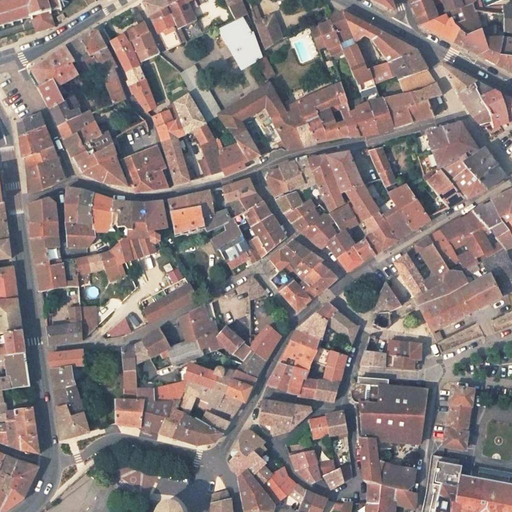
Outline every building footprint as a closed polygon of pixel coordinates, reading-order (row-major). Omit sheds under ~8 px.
[(56,28),(55,26),(51,12),(59,9),(60,12),(62,11),(61,9),(64,8),(68,4),(66,0),(0,0),(0,27),(2,27),(3,29),(5,28),(4,26),(11,24),(12,26),(14,25),(13,23),(20,21),(21,23),(23,22),(22,20),(30,18),(35,34),(56,28)] [(168,7),(164,0),(149,0),(143,3),(150,16),(164,9),(168,7)] [(175,30),(181,44),(202,35),(187,3),(192,0),(164,0),(168,7),(178,29),(175,30)] [(245,11),(239,0),(225,0),(228,7),(235,20),(245,16),(244,11),(245,11)] [(371,0),(394,12),(396,11),(391,0),(371,0)] [(430,0),(422,0),(411,4),(421,27),(422,26),(439,36),(448,21),(445,15),(464,7),(461,0),(433,0),(434,1),(436,0),(442,0),(447,11),(436,15),(430,0)] [(478,0),(472,3),(475,12),(484,13),(478,0)] [(448,21),(439,36),(452,43),(482,32),(481,30),(475,12),(472,3),(464,7),(445,15),(448,21)] [(511,7),(503,8),(503,32),(511,33),(511,7)] [(142,37),(149,33),(135,8),(131,10),(140,27),(110,43),(115,52),(129,45),(130,44),(132,43),(134,42),(134,41),(142,37)] [(164,9),(150,16),(153,24),(168,17),(164,9)] [(257,24),(261,22),(257,9),(253,11),(257,24)] [(367,35),(372,41),(385,34),(344,12),(342,14),(355,42),(360,39),(367,35)] [(59,22),(65,18),(63,14),(56,18),(59,22)] [(342,14),(330,20),(340,44),(342,50),(344,54),(343,55),(354,80),(361,98),(368,96),(377,92),(369,70),(367,71),(357,47),(355,42),(342,14)] [(153,24),(159,34),(173,28),(168,17),(153,24)] [(257,24),(256,24),(266,50),(281,41),(272,18),(261,22),(257,24)] [(330,20),(310,31),(318,50),(326,47),(330,56),(342,50),(340,44),(330,20)] [(159,34),(167,51),(181,44),(175,30),(173,28),(159,34)] [(485,31),(482,33),(484,39),(495,39),(495,28),(484,28),(485,29),(485,31)] [(82,37),(79,39),(82,45),(90,58),(93,56),(106,49),(97,33),(92,32),(82,37)] [(452,43),(479,57),(484,39),(482,33),(482,32),(452,43)] [(141,63),(159,55),(154,45),(149,33),(142,37),(134,41),(134,42),(132,43),(141,63)] [(372,41),(388,63),(417,51),(416,50),(385,34),(372,41)] [(82,45),(79,39),(74,42),(65,48),(74,62),(75,63),(77,62),(78,64),(82,61),(90,58),(82,45)] [(479,57),(496,66),(500,55),(504,39),(498,39),(495,39),(484,39),(479,57)] [(511,40),(504,39),(500,55),(511,56),(511,40)] [(115,52),(127,73),(139,67),(140,66),(130,44),(129,45),(115,52)] [(256,62),(263,59),(258,45),(251,48),(256,62)] [(367,71),(369,70),(371,69),(371,68),(372,68),(362,45),(357,47),(367,71)] [(74,78),(78,76),(74,69),(72,65),(74,64),(75,63),(74,62),(65,48),(50,57),(49,59),(31,70),(40,86),(52,79),(56,87),(59,85),(60,86),(70,80),(74,78)] [(116,68),(106,49),(93,56),(97,65),(102,74),(99,75),(104,84),(116,79),(112,70),(116,68)] [(417,51),(388,63),(393,78),(396,77),(398,81),(425,71),(428,70),(417,51)] [(511,56),(500,55),(496,66),(511,73),(511,56)] [(97,65),(93,56),(90,58),(82,61),(78,64),(82,71),(83,72),(97,65)] [(273,75),(264,58),(263,59),(256,62),(267,79),(273,75)] [(371,69),(376,85),(393,78),(388,63),(372,68),(371,68),(371,69)] [(457,94),(472,81),(442,64),(439,66),(457,94)] [(132,86),(144,81),(139,67),(127,73),(132,86)] [(217,115),(221,113),(195,67),(181,74),(208,120),(217,115)] [(435,83),(428,70),(425,71),(433,85),(435,83)] [(425,71),(398,81),(403,94),(412,93),(419,91),(433,85),(425,71)] [(81,81),(78,76),(70,80),(70,87),(74,85),(81,81)] [(383,99),(394,129),(434,117),(434,116),(435,115),(440,105),(436,98),(427,100),(428,101),(417,104),(412,93),(403,94),(398,81),(396,77),(393,78),(376,85),(383,99)] [(52,79),(40,86),(39,87),(49,110),(64,103),(63,102),(61,97),(65,94),(60,86),(59,85),(56,87),(52,79)] [(124,101),(116,79),(104,84),(107,90),(113,105),(124,101)] [(134,95),(146,112),(155,108),(144,81),(132,86),(129,87),(133,95),(134,95)] [(479,98),(493,92),(472,81),(457,94),(468,112),(476,123),(480,125),(490,122),(479,98)] [(435,83),(433,85),(419,91),(412,93),(417,104),(428,101),(427,100),(436,98),(443,96),(435,83)] [(286,113),(284,109),(270,84),(221,113),(217,115),(232,139),(246,130),(241,123),(251,117),(251,118),(256,115),(256,114),(265,109),(283,142),(287,149),(287,151),(303,147),(296,129),(306,125),(298,108),(286,113)] [(341,85),(333,88),(340,104),(338,104),(340,110),(340,112),(344,123),(350,138),(360,137),(352,114),(348,104),(341,85)] [(333,87),(332,87),(296,104),(298,108),(306,125),(315,144),(350,138),(344,123),(333,126),(327,109),(332,107),(334,112),(340,110),(338,104),(340,104),(333,88),(333,87)] [(64,103),(49,110),(57,126),(74,119),(80,116),(80,115),(78,111),(79,110),(74,101),(69,92),(69,95),(69,96),(67,99),(66,100),(63,102),(64,103)] [(368,103),(377,134),(394,129),(383,99),(380,100),(377,92),(368,96),(371,102),(368,103)] [(502,100),(503,97),(493,92),(479,98),(490,122),(493,128),(508,123),(502,100)] [(214,139),(188,96),(172,105),(178,121),(172,123),(171,123),(177,139),(184,136),(194,132),(201,144),(214,139)] [(511,101),(503,97),(502,100),(508,123),(511,121),(511,101)] [(7,98),(2,101),(6,108),(10,105),(7,98)] [(362,100),(348,104),(352,114),(353,114),(354,114),(355,114),(355,113),(356,112),(356,111),(356,109),(364,105),(362,100)] [(352,114),(360,137),(377,134),(368,103),(364,105),(356,109),(356,111),(356,112),(355,113),(355,114),(354,114),(353,114),(352,114)] [(298,108),(296,104),(284,109),(286,113),(298,108)] [(82,114),(80,115),(80,116),(74,119),(80,132),(76,134),(82,147),(88,143),(107,132),(104,126),(97,129),(90,115),(90,114),(89,111),(82,114)] [(17,123),(19,138),(44,128),(38,114),(17,123)] [(153,120),(156,129),(171,123),(172,123),(169,114),(153,120)] [(74,119),(57,126),(64,140),(76,134),(80,132),(74,119)] [(162,143),(177,139),(171,123),(156,129),(162,143)] [(459,159),(478,151),(470,141),(461,124),(427,134),(429,141),(432,152),(417,157),(423,177),(422,177),(423,178),(432,173),(438,169),(459,159)] [(303,147),(315,144),(306,125),(296,129),(303,147)] [(44,128),(19,138),(22,159),(26,158),(52,148),(44,128)] [(236,144),(248,162),(260,157),(259,155),(256,149),(246,130),(232,139),(236,144)] [(107,132),(88,143),(91,149),(94,154),(112,145),(107,132)] [(82,154),(86,152),(91,149),(88,143),(82,147),(76,134),(64,140),(73,158),(82,154)] [(175,185),(189,182),(189,180),(195,179),(192,170),(186,172),(177,139),(162,143),(175,185)] [(223,159),(220,150),(218,151),(214,141),(214,139),(201,144),(200,145),(205,161),(200,162),(207,177),(223,173),(218,161),(223,159)] [(222,149),(220,150),(223,159),(218,161),(223,173),(224,177),(244,169),(243,164),(248,162),(236,144),(222,149)] [(74,161),(82,174),(83,175),(104,184),(126,188),(123,180),(114,157),(116,157),(112,145),(94,154),(89,157),(86,152),(82,154),(73,158),(74,161)] [(128,178),(132,189),(135,194),(167,190),(160,171),(164,169),(156,147),(139,154),(140,155),(121,162),(128,178)] [(52,148),(26,158),(27,170),(56,159),(52,148)] [(396,184),(381,148),(368,151),(380,179),(386,189),(396,184)] [(479,152),(478,151),(459,159),(460,161),(470,173),(490,158),(484,149),(479,152)] [(363,186),(349,153),(326,157),(341,194),(346,193),(363,186)] [(332,176),(324,157),(317,159),(326,179),(332,176)] [(497,166),(490,158),(470,173),(477,181),(497,166)] [(56,159),(27,170),(28,180),(43,178),(61,170),(56,159)] [(317,159),(308,161),(316,184),(326,179),(317,159)] [(295,165),(294,165),(306,189),(316,184),(308,161),(295,165)] [(477,181),(470,173),(460,161),(443,169),(455,184),(466,198),(468,200),(487,191),(505,177),(497,166),(477,181)] [(294,162),(279,168),(279,169),(289,192),(295,189),(296,192),(296,193),(302,191),(306,189),(294,165),(295,165),(294,162)] [(265,178),(275,199),(289,192),(279,169),(268,174),(265,178)] [(65,180),(61,170),(43,178),(28,180),(29,192),(31,194),(52,186),(65,180)] [(448,209),(466,198),(455,184),(453,186),(441,171),(435,176),(426,183),(448,209)] [(426,183),(435,176),(432,173),(423,178),(426,183)] [(326,179),(316,184),(320,192),(329,212),(343,204),(332,176),(326,179)] [(123,180),(126,188),(132,189),(128,178),(123,180)] [(248,180),(223,188),(225,203),(238,198),(254,193),(248,180)] [(303,205),(309,201),(320,192),(316,184),(306,189),(302,191),(303,194),(298,196),(303,205)] [(377,210),(363,186),(346,193),(356,209),(364,222),(378,213),(377,210)] [(430,221),(407,187),(390,195),(393,200),(412,232),(430,221)] [(77,223),(80,191),(74,190),(66,189),(65,222),(74,223),(77,223)] [(503,226),(511,219),(511,189),(490,201),(492,204),(503,226)] [(93,225),(93,195),(82,192),(80,191),(77,223),(82,224),(93,225)] [(214,214),(210,192),(198,195),(202,217),(214,214)] [(285,214),(288,213),(304,206),(303,205),(298,196),(296,193),(296,192),(276,201),(285,214)] [(263,203),(254,193),(238,198),(246,212),(263,203)] [(112,225),(113,201),(93,195),(93,225),(93,227),(94,232),(98,232),(99,230),(107,230),(112,225)] [(231,219),(226,209),(214,214),(202,217),(198,195),(168,202),(175,237),(205,228),(207,232),(227,223),(230,230),(211,241),(224,261),(225,261),(248,247),(241,233),(238,227),(233,218),(231,219)] [(238,198),(225,203),(226,209),(231,219),(233,218),(246,212),(238,198)] [(28,205),(31,223),(56,222),(55,205),(48,199),(28,205)] [(398,241),(412,232),(393,200),(377,210),(378,213),(381,217),(382,217),(398,241)] [(131,204),(113,201),(112,225),(117,225),(117,223),(124,223),(131,223),(131,204)] [(294,222),(314,209),(309,201),(303,205),(304,206),(288,213),(294,222)] [(127,234),(127,238),(124,239),(119,243),(110,251),(116,255),(119,265),(120,264),(122,264),(124,263),(129,261),(132,261),(136,259),(156,253),(153,245),(158,243),(160,241),(160,240),(160,237),(158,235),(157,234),(154,234),(154,231),(167,229),(162,202),(145,204),(131,204),(131,223),(124,223),(124,227),(127,230),(127,234)] [(3,203),(0,204),(0,240),(8,239),(3,203)] [(271,215),(263,203),(246,212),(233,218),(238,227),(241,225),(246,223),(244,219),(246,218),(252,227),(271,215)] [(508,232),(503,226),(492,204),(473,213),(489,230),(490,229),(496,238),(508,232)] [(344,232),(364,222),(356,209),(351,212),(347,205),(330,215),(342,233),(344,232)] [(302,234),(303,233),(320,219),(314,209),(294,222),(292,223),(302,234)] [(285,214),(292,223),(294,222),(288,213),(285,214)] [(381,217),(378,213),(364,222),(371,233),(385,223),(381,217)] [(489,230),(473,213),(461,219),(470,235),(464,239),(478,264),(489,258),(486,254),(492,250),(491,247),(486,238),(490,236),(491,238),(493,237),(495,238),(496,238),(490,229),(489,230)] [(278,227),(271,215),(252,227),(255,233),(259,240),(278,227)] [(303,233),(311,241),(333,221),(329,215),(324,215),(320,219),(303,233)] [(470,235),(461,219),(460,218),(439,231),(458,262),(463,270),(478,264),(464,239),(470,235)] [(511,219),(503,226),(508,232),(509,231),(511,238),(511,219)] [(322,249),(328,245),(327,244),(341,234),(333,221),(311,241),(317,247),(322,249)] [(30,240),(58,237),(56,222),(31,223),(30,223),(30,240)] [(382,251),(397,241),(385,223),(371,233),(372,234),(382,251)] [(82,226),(74,225),(65,224),(68,248),(74,248),(75,248),(82,248),(88,248),(96,238),(94,232),(93,227),(82,226)] [(285,239),(278,227),(259,240),(267,254),(285,239)] [(458,262),(439,231),(428,238),(447,269),(458,262)] [(511,238),(509,231),(508,232),(496,238),(495,238),(499,243),(505,250),(505,251),(507,250),(511,248),(511,238)] [(328,245),(337,258),(354,247),(344,232),(342,233),(341,234),(327,244),(328,245)] [(259,240),(255,233),(251,235),(255,243),(259,240)] [(127,234),(118,234),(118,239),(119,243),(124,239),(127,238),(127,234)] [(375,255),(382,251),(372,234),(365,239),(375,255)] [(35,266),(37,265),(49,263),(50,268),(63,265),(62,260),(59,248),(58,237),(30,240),(32,250),(33,250),(35,266)] [(429,291),(444,284),(443,282),(444,279),(446,276),(449,273),(447,269),(428,238),(415,246),(419,252),(432,273),(431,278),(424,283),(429,291)] [(0,259),(11,258),(8,239),(0,240),(0,259)] [(348,273),(375,255),(365,239),(354,247),(337,258),(348,273)] [(248,247),(225,261),(230,270),(249,259),(252,264),(261,259),(267,254),(259,240),(255,243),(248,247)] [(281,252),(279,253),(287,262),(289,261),(295,269),(311,254),(293,241),(280,251),(281,252)] [(486,254),(489,258),(505,250),(499,243),(491,247),(492,250),(486,254)] [(410,250),(406,256),(409,259),(419,252),(415,246),(410,250)] [(511,293),(511,270),(507,250),(505,251),(505,250),(489,258),(478,264),(463,270),(460,272),(458,271),(454,271),(450,272),(449,273),(446,276),(444,279),(443,282),(444,284),(429,291),(416,299),(414,300),(417,305),(431,333),(434,332),(458,321),(490,304),(511,293)] [(103,270),(106,269),(119,265),(116,255),(110,251),(99,256),(99,257),(103,270)] [(279,253),(269,260),(270,262),(275,267),(279,272),(280,273),(283,270),(289,264),(287,262),(279,253)] [(323,262),(311,254),(295,269),(293,270),(303,280),(320,265),(323,262)] [(394,264),(416,299),(429,291),(424,283),(409,259),(406,256),(394,264)] [(97,272),(103,270),(99,257),(87,259),(91,273),(97,272)] [(74,288),(79,288),(78,285),(77,275),(79,275),(76,262),(75,259),(74,259),(62,260),(63,265),(50,268),(49,263),(37,265),(41,292),(66,287),(74,288)] [(87,259),(82,260),(76,262),(79,275),(82,275),(86,274),(91,273),(87,259)] [(133,271),(129,261),(124,263),(128,273),(133,271)] [(275,267),(270,262),(262,269),(267,275),(275,267)] [(106,269),(109,279),(110,281),(125,276),(122,264),(120,264),(119,265),(106,269)] [(320,265),(303,280),(310,288),(329,271),(320,265)] [(12,267),(0,269),(0,301),(17,300),(12,267)] [(173,285),(184,278),(178,268),(167,275),(173,285)] [(279,272),(269,280),(297,312),(310,300),(297,285),(283,270),(280,273),(279,272)] [(310,288),(317,294),(318,295),(337,279),(331,273),(329,271),(310,288)] [(87,281),(86,274),(82,275),(79,275),(77,275),(78,285),(82,284),(85,284),(87,281)] [(253,278),(248,281),(248,300),(249,300),(266,294),(253,278)] [(297,285),(310,300),(317,294),(310,288),(303,280),(297,285)] [(389,313),(401,307),(401,306),(389,289),(388,287),(385,283),(380,295),(375,313),(377,314),(379,313),(389,313)] [(181,307),(197,299),(189,285),(173,294),(181,307)] [(389,289),(401,306),(405,304),(393,287),(389,289)] [(174,311),(181,307),(173,294),(167,298),(174,311)] [(167,298),(144,310),(150,324),(174,311),(167,298)] [(0,334),(4,334),(21,331),(17,300),(0,301),(0,334)] [(401,307),(389,313),(390,318),(394,317),(395,319),(414,310),(413,307),(417,305),(414,300),(401,307)] [(210,302),(188,314),(196,340),(202,357),(210,354),(221,350),(219,345),(216,337),(216,336),(213,325),(219,323),(217,314),(214,315),(210,302)] [(337,311),(328,304),(317,314),(327,321),(337,311)] [(80,309),(81,316),(94,315),(94,308),(80,308),(80,309)] [(81,316),(80,309),(74,309),(70,309),(71,325),(47,329),(49,345),(74,342),(83,341),(81,316)] [(358,327),(337,311),(327,321),(326,325),(330,328),(351,343),(358,327)] [(196,340),(188,314),(180,319),(188,343),(196,340)] [(327,321),(317,314),(296,331),(319,340),(322,341),(322,339),(325,330),(326,325),(327,321)] [(81,316),(83,341),(95,330),(94,315),(81,316)] [(111,339),(131,332),(127,321),(107,328),(111,339)] [(280,337),(267,326),(258,338),(253,345),(251,350),(255,354),(265,361),(270,354),(275,345),(280,337)] [(251,350),(245,345),(224,328),(216,336),(216,337),(219,345),(221,350),(224,346),(230,354),(232,355),(236,358),(243,362),(248,354),(251,350)] [(6,345),(6,346),(0,346),(0,357),(5,356),(25,354),(24,345),(21,331),(4,334),(6,345)] [(169,356),(166,350),(168,350),(165,345),(157,331),(140,343),(149,359),(159,354),(160,353),(161,354),(163,359),(169,356)] [(292,341),(303,345),(316,351),(317,347),(318,345),(319,340),(296,331),(292,341)] [(434,332),(431,333),(435,342),(443,338),(440,334),(436,336),(434,332)] [(319,340),(318,345),(317,347),(328,350),(329,345),(329,344),(322,339),(322,341),(319,340)] [(188,343),(182,345),(168,350),(166,350),(169,356),(172,366),(202,357),(196,340),(188,343)] [(292,341),(290,345),(286,354),(285,356),(280,364),(293,368),(308,373),(311,365),(312,362),(316,354),(317,351),(316,351),(303,345),(302,345),(292,341)] [(420,354),(420,346),(413,345),(389,342),(389,345),(387,354),(387,356),(395,357),(409,359),(409,360),(412,360),(420,361),(420,354)] [(140,343),(136,345),(134,347),(135,365),(149,359),(147,354),(140,343)] [(123,371),(136,371),(135,365),(134,347),(121,349),(122,354),(123,371)] [(339,384),(346,356),(338,354),(328,350),(317,347),(316,351),(317,351),(316,354),(312,362),(326,367),(323,382),(339,384)] [(255,354),(251,350),(248,354),(243,362),(242,364),(237,371),(256,378),(265,361),(255,354)] [(83,352),(82,352),(74,353),(49,355),(51,370),(71,367),(72,368),(74,368),(82,367),(84,367),(83,352)] [(378,354),(375,353),(364,352),(364,354),(360,367),(394,369),(395,357),(387,356),(384,355),(378,354)] [(29,387),(25,354),(5,356),(6,365),(8,377),(11,390),(29,387)] [(395,357),(394,369),(411,370),(412,360),(409,360),(409,359),(395,357)] [(236,370),(237,371),(242,364),(234,360),(231,368),(236,370)] [(293,368),(280,364),(271,376),(266,386),(286,392),(293,368)] [(218,375),(214,373),(191,365),(188,380),(213,389),(218,375)] [(71,417),(83,413),(82,409),(74,382),(73,379),(72,368),(71,367),(51,370),(57,408),(66,405),(71,417)] [(251,387),(256,378),(237,371),(236,370),(232,380),(222,376),(223,372),(223,370),(222,369),(219,368),(217,368),(215,369),(214,373),(218,375),(213,389),(224,394),(242,401),(245,402),(251,387)] [(286,392),(286,393),(297,396),(299,379),(306,379),(308,373),(293,368),(286,392)] [(123,401),(137,401),(137,390),(136,371),(123,371),(123,401)] [(11,390),(8,377),(0,378),(0,391),(1,391),(11,390)] [(318,381),(306,379),(299,379),(297,396),(297,397),(314,400),(318,381)] [(188,380),(187,382),(183,394),(197,397),(198,398),(219,406),(224,394),(213,389),(188,380)] [(382,387),(383,381),(368,380),(367,386),(357,385),(356,385),(354,386),(349,389),(347,393),(347,395),(350,403),(352,404),(355,407),(359,438),(374,439),(374,441),(419,445),(426,388),(409,386),(409,389),(382,387)] [(334,403),(339,384),(323,382),(318,381),(314,400),(334,403)] [(137,401),(144,402),(171,402),(172,400),(180,401),(183,394),(187,382),(154,390),(137,390),(137,401)] [(453,389),(449,417),(444,446),(464,449),(473,391),(453,389)] [(37,436),(33,409),(6,412),(4,403),(3,403),(1,391),(0,391),(0,421),(6,421),(15,420),(18,438),(20,438),(37,436)] [(183,394),(180,401),(177,408),(185,413),(189,415),(190,412),(197,397),(183,394)] [(233,416),(242,401),(224,394),(219,406),(218,410),(233,416)] [(172,400),(171,402),(157,433),(172,438),(184,415),(185,413),(177,408),(180,401),(172,400)] [(141,428),(144,402),(137,401),(123,401),(114,401),(115,424),(141,428)] [(171,402),(144,402),(141,428),(157,433),(171,402)] [(278,405),(261,402),(258,424),(274,427),(278,405)] [(89,432),(83,413),(71,417),(66,405),(57,408),(56,408),(60,441),(71,438),(74,437),(82,435),(89,432)] [(293,408),(278,405),(274,427),(272,436),(273,436),(289,431),(293,408)] [(308,411),(293,408),(289,431),(290,431),(309,414),(308,411)] [(201,422),(222,434),(229,423),(207,413),(201,422)] [(325,416),(325,418),(329,437),(347,434),(343,415),(341,413),(325,416)] [(184,415),(172,438),(184,441),(194,421),(184,415)] [(194,421),(184,441),(198,446),(214,442),(222,434),(201,422),(195,418),(194,421)] [(308,421),(313,440),(329,437),(325,418),(308,421)] [(0,424),(0,442),(20,450),(20,438),(18,438),(15,420),(6,421),(6,423),(0,424)] [(258,458),(266,450),(262,445),(264,443),(248,431),(245,432),(238,442),(252,453),(252,452),(258,458)] [(20,438),(20,450),(20,451),(39,455),(39,454),(37,436),(20,438)] [(374,439),(359,438),(362,465),(377,464),(377,462),(374,441),(374,439)] [(229,462),(237,478),(246,471),(248,474),(250,473),(253,476),(262,467),(263,467),(265,465),(258,458),(252,452),(252,453),(238,442),(232,453),(231,456),(233,457),(229,462)] [(314,452),(290,457),(295,471),(306,481),(311,483),(316,481),(311,466),(318,465),(317,464),(314,452)] [(422,511),(511,511),(511,485),(460,477),(462,466),(458,466),(459,460),(432,455),(429,484),(422,511)] [(0,511),(12,490),(10,488),(15,479),(10,477),(17,461),(5,456),(0,468),(0,511)] [(38,467),(17,461),(10,477),(15,479),(10,488),(12,490),(23,500),(39,468),(38,467)] [(335,471),(333,461),(317,464),(318,465),(321,478),(324,477),(335,471)] [(150,495),(159,476),(130,462),(121,481),(150,495)] [(397,489),(407,491),(413,486),(415,471),(392,467),(377,462),(377,464),(362,465),(364,481),(368,482),(381,485),(397,489)] [(353,479),(351,464),(340,469),(344,483),(353,479)] [(316,481),(321,478),(318,465),(311,466),(316,481)] [(253,476),(261,487),(272,477),(271,475),(263,467),(262,467),(253,476)] [(266,493),(287,477),(283,468),(271,475),(272,477),(261,487),(266,493)] [(344,483),(340,469),(335,471),(324,477),(331,489),(344,483)] [(237,478),(244,510),(258,511),(272,511),(274,507),(248,474),(246,471),(237,478)] [(60,495),(47,506),(52,511),(72,511),(95,493),(80,477),(69,486),(60,495)] [(293,490),(296,486),(287,477),(266,493),(276,505),(287,495),(293,490)] [(381,485),(368,482),(367,504),(379,504),(381,485)] [(301,505),(306,491),(297,485),(296,486),(293,490),(287,495),(301,505)] [(393,511),(395,505),(397,489),(381,485),(379,504),(377,511),(393,511)] [(395,505),(414,510),(415,505),(415,493),(407,491),(397,489),(395,505)] [(0,511),(4,511),(23,500),(12,490),(0,511)] [(298,511),(310,511),(316,496),(306,491),(301,505),(298,511)] [(211,495),(209,511),(231,511),(230,500),(226,492),(211,495)] [(322,511),(327,501),(316,496),(310,511),(322,511)] [(180,511),(181,511),(180,509),(179,508),(178,507),(176,505),(174,504),(172,504),(171,503),(170,503),(168,503),(166,503),(163,504),(162,504),(160,506),(159,506),(158,508),(157,508),(157,509),(155,511),(180,511)]
